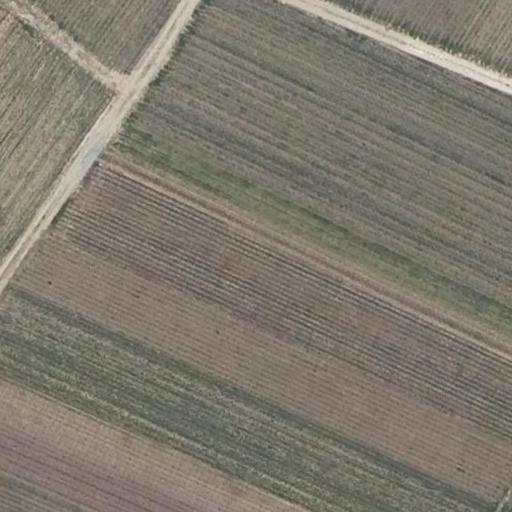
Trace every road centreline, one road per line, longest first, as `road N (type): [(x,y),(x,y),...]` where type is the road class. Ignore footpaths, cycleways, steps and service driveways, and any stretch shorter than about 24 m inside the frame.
road 1 (track): [(0,268),(179,0)]
road 2 (track): [(291,0),(511,88)]
